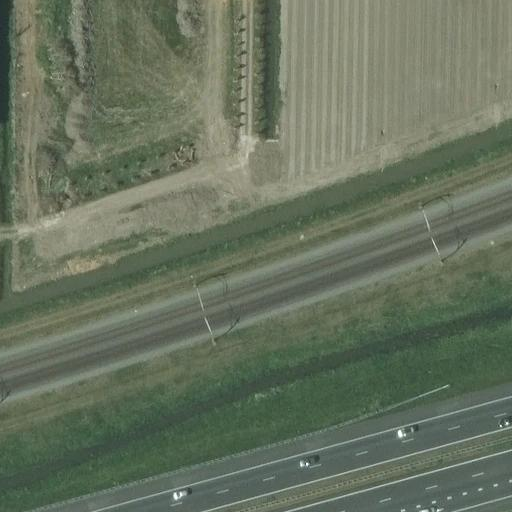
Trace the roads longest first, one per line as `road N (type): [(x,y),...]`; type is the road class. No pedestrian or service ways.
road 1 (track): [(511,155),(190,276),(0,336)]
road 2 (track): [(0,423),(511,252)]
road 3 (motorway): [(511,411),(148,511)]
road 4 (motorway): [(377,511),(511,475)]
